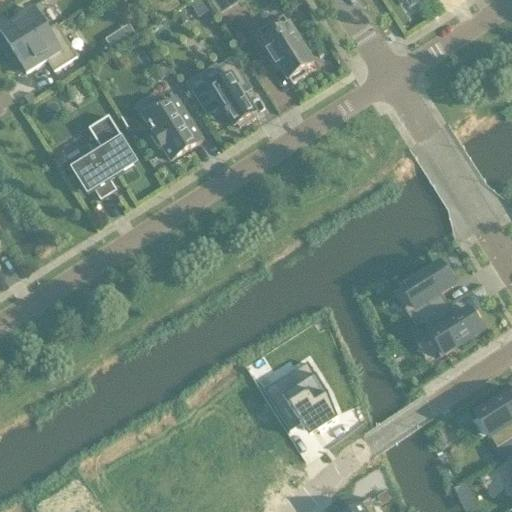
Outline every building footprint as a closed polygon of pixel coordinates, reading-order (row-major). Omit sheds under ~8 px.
[(240,2),(238,0),(211,0),(221,15),(240,2)] [(405,0),(411,9),(424,0),(405,0)] [(13,55),(49,32),(36,11),(0,34),(2,36),(13,55)] [(306,54),(310,51),(301,37),(297,40),(284,18),(258,35),(270,54),(268,55),(277,69),(279,67),(288,83),(290,82),(292,87),(308,77),(305,72),(314,67),(306,54)] [(57,27),(49,32),(13,55),(25,73),(27,76),(47,63),(54,74),(77,60),(57,27)] [(120,33),(106,42),(113,53),(127,45),(120,33)] [(255,115),(242,95),(249,90),(250,92),(252,91),(232,60),(218,69),(226,81),(213,89),(211,87),(195,98),(207,117),(222,108),(226,115),(225,116),(228,120),(229,119),(235,128),(237,127),(240,131),(243,129),(244,129),(244,128),(251,124),(252,124),(253,123),(252,123),(256,121),(253,117),(255,115)] [(202,143),(176,102),(145,121),(154,135),(151,137),(159,151),(163,148),(171,162),(202,143)] [(138,167),(122,140),(109,119),(89,131),(102,152),(71,171),(88,198),(95,193),(101,202),(117,192),(111,183),(124,175),(138,167)] [(402,290),(394,295),(415,329),(423,324),(448,308),(447,307),(443,309),(436,299),(441,296),(457,286),(443,264),(419,279),(416,274),(399,285),(402,290)] [(448,308),(423,324),(431,336),(427,338),(441,360),(486,332),(472,310),(455,320),(451,323),(445,312),(449,310),(448,308)] [(308,365),(264,393),(290,434),(301,427),(304,432),(310,442),(320,436),(339,424),(327,395),(308,365)] [(490,402),(473,412),(497,450),(511,440),(511,395),(493,407),(490,402)] [(248,418),(221,436),(252,485),(279,468),(271,455),(271,454),(271,453),(271,452),(272,451),(272,450),(286,441),(267,411),(265,408),(261,410),(263,413),(250,421),(248,418)] [(511,440),(497,450),(503,460),(511,454),(511,440)] [(206,460),(178,477),(200,511),(217,511),(232,503),(206,460)] [(370,500),(351,511),(373,511),(375,511),(370,500)]
